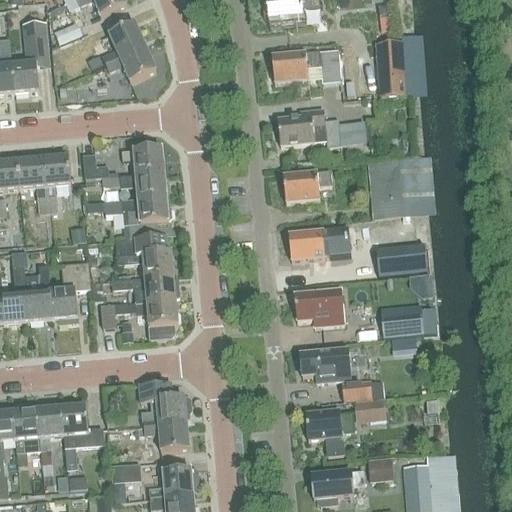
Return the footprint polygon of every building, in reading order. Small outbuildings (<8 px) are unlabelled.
[(64,0),(67,8),(77,3),(84,0),(64,0)] [(122,0),(84,0),(77,3),(80,11),(94,5),(102,21),(127,10),(122,0)] [(276,0),(266,1),(268,13),(264,16),(265,23),(269,24),(269,28),(303,25),(302,13),(319,11),(318,0),(276,0)] [(40,96),(38,75),(50,73),(46,27),(22,30),(25,69),(12,70),(15,99),(40,96)] [(54,38),(59,49),(81,40),(76,28),(54,38)] [(103,62),(106,70),(146,52),(135,28),(110,40),(117,56),(103,62)] [(10,45),(0,45),(0,58),(1,71),(0,71),(0,99),(15,99),(12,70),(10,45)] [(402,47),(376,49),(376,50),(380,102),(406,101),(402,47)] [(146,52),(106,70),(109,77),(123,71),(131,88),(156,76),(146,52)] [(308,73),(321,72),(323,89),(341,87),(338,55),(272,61),(275,88),(309,85),(308,73)] [(340,125),(325,126),(324,115),(301,117),(301,122),(278,124),(281,151),(315,148),(327,147),(327,152),(342,151),(340,125)] [(135,166),(136,181),(165,178),(163,153),(134,156),(123,157),(123,167),(135,166)] [(95,160),(83,161),(85,184),(109,182),(108,171),(96,172),(95,160)] [(69,162),(43,164),(46,192),(48,217),(57,216),(55,191),(71,190),(69,162)] [(369,165),(374,224),(404,221),(399,162),(369,165)] [(48,217),(46,192),(43,164),(18,166),(20,194),(36,193),(39,218),(48,217)] [(18,166),(0,168),(0,196),(20,194),(18,166)] [(320,204),(319,192),(332,190),(331,176),(284,181),(286,208),(320,204)] [(167,202),(165,178),(136,181),(121,182),(118,182),(102,183),(103,193),(120,191),(120,194),(137,193),(138,204),(138,205),(167,202)] [(138,204),(104,207),(105,220),(122,219),(123,231),(129,231),(130,245),(156,243),(155,228),(169,227),(169,225),(172,223),(172,214),(168,212),(167,202),(138,205),(138,204)] [(326,263),(325,255),(338,254),(337,238),(324,239),(324,236),(289,240),(292,266),(326,263)] [(130,245),(116,246),(118,271),(144,268),(145,283),(145,284),(174,281),(172,256),(168,256),(166,242),(156,243),(130,245)] [(376,254),(379,283),(428,279),(425,250),(376,254)] [(64,296),(51,297),(54,325),(55,325),(59,331),(79,329),(77,296),(92,294),(91,288),(89,268),(62,270),(64,296)] [(51,297),(50,297),(48,271),(39,272),(40,281),(26,282),(30,327),(54,325),(51,297)] [(13,274),(15,300),(3,301),(6,329),(30,327),(26,282),(25,282),(24,273),(13,274)] [(145,283),(111,286),(112,295),(135,294),(136,309),(148,308),(176,305),(176,303),(180,302),(179,292),(175,291),(174,281),(145,284),(145,283)] [(342,296),(295,300),(297,327),(314,325),(314,332),(345,329),(342,296)] [(137,320),(149,320),(151,345),(171,343),(175,338),(174,330),(178,330),(176,305),(148,308),(136,309),(101,312),(103,334),(116,333),(115,319),(137,317),(137,320)] [(422,314),(382,318),(385,344),(424,340),(422,314)] [(301,363),(299,364),(300,373),(302,373),(303,382),(316,380),(317,388),(351,385),(348,355),(301,360),(301,363)] [(343,390),(344,407),(352,406),(373,404),(371,387),(343,390)] [(143,419),(144,432),(187,428),(186,419),(190,419),(192,416),(191,405),(188,403),(185,403),(185,402),(173,403),(171,388),(140,391),(141,408),(157,407),(158,417),(143,419)] [(373,404),(352,406),(353,418),(354,428),(386,425),(384,403),(373,404)] [(66,467),(76,466),(75,452),(103,450),(102,433),(88,435),(86,411),(62,413),(64,442),(64,443),(66,465),(66,467)] [(62,413),(38,415),(41,457),(42,470),(52,469),(50,444),(64,443),(64,442),(62,413)] [(38,415),(13,417),(16,447),(15,447),(17,472),(28,471),(27,458),(41,457),(38,415)] [(342,439),(355,437),(354,428),(353,418),(341,419),(340,416),(306,419),(309,446),(327,444),(328,461),(344,460),(342,439)] [(13,417),(0,418),(0,481),(5,481),(3,464),(4,464),(3,448),(15,447),(16,447),(13,417)] [(187,428),(144,432),(145,440),(160,439),(162,457),(190,454),(187,428)] [(393,486),(391,465),(369,467),(371,488),(393,486)] [(111,472),(113,489),(142,486),(140,469),(111,472)] [(431,511),(428,470),(404,472),(407,511),(431,511)] [(150,496),(150,504),(194,500),(193,491),(197,491),(199,488),(198,477),(195,475),(191,475),(191,474),(163,477),(165,495),(150,496)] [(339,510),(338,502),(354,501),(353,492),(365,491),(364,476),(352,477),(312,481),(314,505),(317,504),(317,509),(321,511),(339,510)] [(86,482),(68,483),(70,496),(87,494),(86,482)] [(194,511),(194,500),(150,504),(151,511),(194,511)] [(109,511),(109,501),(90,503),(90,511),(109,511)]
